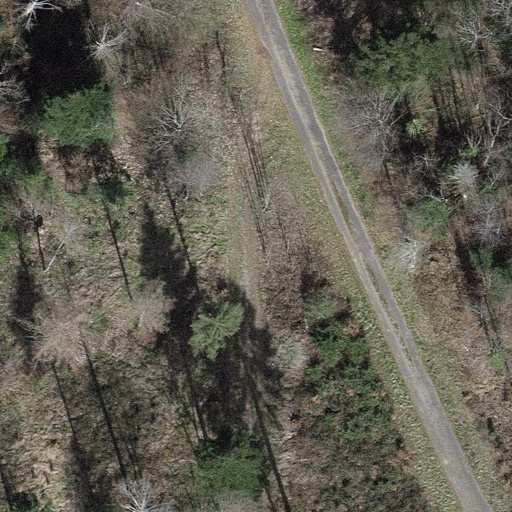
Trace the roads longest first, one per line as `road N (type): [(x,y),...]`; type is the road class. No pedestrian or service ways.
road 1 (track): [(485,511),(406,358),(261,0)]
road 2 (track): [(261,511),(246,377),(247,104),(263,4)]
